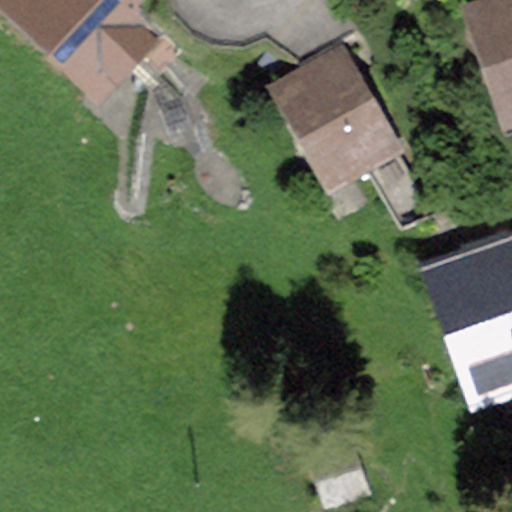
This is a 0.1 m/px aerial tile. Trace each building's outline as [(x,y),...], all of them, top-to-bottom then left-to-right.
[(23,0),(20,4),(100,80),(121,58),(149,85),(183,50),(136,4),(139,0),(23,0)] [(511,4),(481,16),(511,104),(511,4)] [(341,60),(288,90),(337,175),(390,145),(341,60)] [(474,258),(442,269),(485,390),(511,380),(511,254),(505,235),(470,248),(474,258)] [(320,460),(332,498),(364,488),(352,450),(320,460)]
